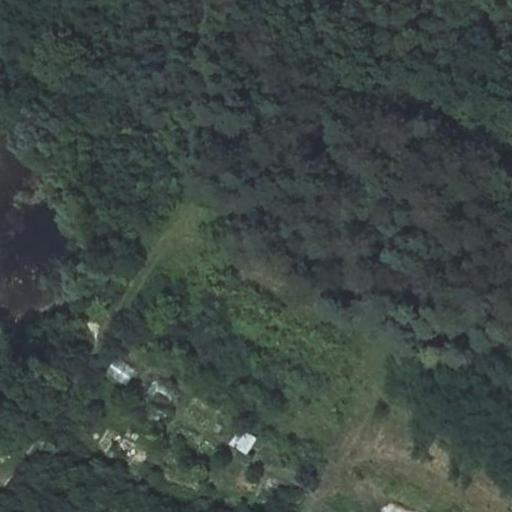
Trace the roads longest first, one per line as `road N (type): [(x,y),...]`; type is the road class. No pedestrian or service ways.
road 1 (track): [(0,505),(184,215)]
road 2 (track): [(312,511),(368,404),(399,397),(511,469)]
